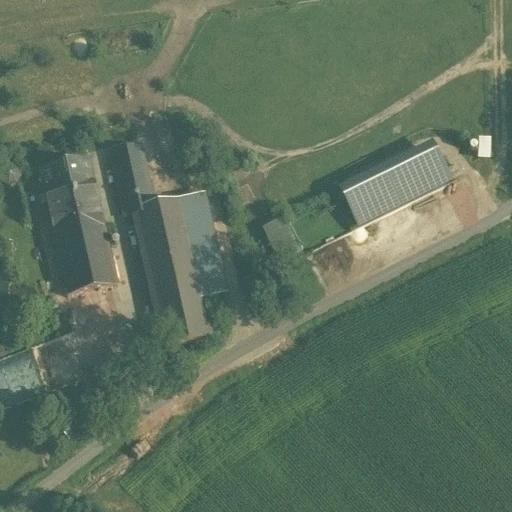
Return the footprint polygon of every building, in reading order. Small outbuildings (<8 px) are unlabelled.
[(139,150),(110,157),(125,219),(133,217),(164,352),(210,341),(201,305),(226,299),(203,198),(153,210),(139,150)] [(433,150),(341,195),(358,231),(451,186),(433,150)] [(88,162),(38,173),(66,301),(116,290),(88,162)] [(280,225),(265,233),(281,263),(296,255),(280,225)] [(53,426),(70,446),(125,398),(108,378),(53,426)]
